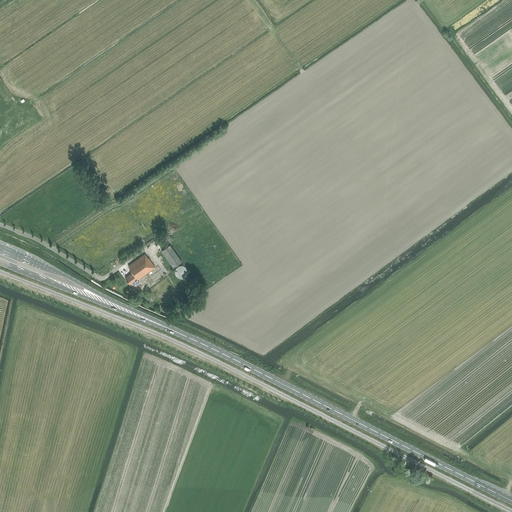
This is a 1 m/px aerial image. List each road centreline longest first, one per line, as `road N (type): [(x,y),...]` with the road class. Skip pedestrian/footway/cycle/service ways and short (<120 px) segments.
road 1 (primary): [(511,501),(124,311)]
road 2 (primary): [(124,311),(0,248)]
road 3 (primary): [(0,263),(124,311)]
